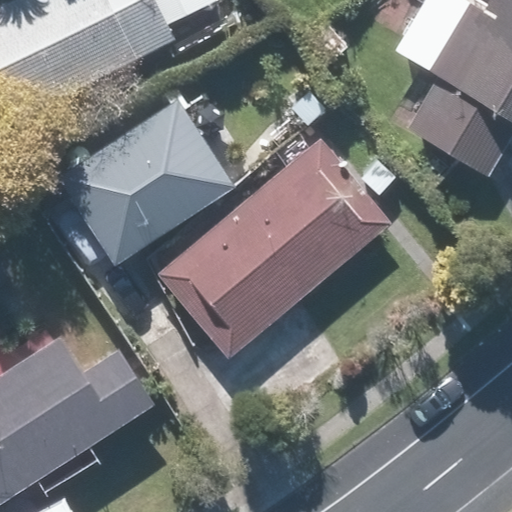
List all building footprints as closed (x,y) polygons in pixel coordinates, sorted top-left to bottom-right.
[(0,120),(181,39),(173,21),(218,0),(4,0),(0,2),(0,120)] [(511,0),(493,0),(490,6),(478,0),(423,0),(397,47),(438,70),(407,126),(494,173),(511,139),(511,0)] [(60,180),(120,264),(238,179),(178,95),(60,180)] [(321,135),(159,268),(232,356),(393,222),(321,135)] [(0,501),(39,477),(49,492),(108,455),(99,440),(161,401),(127,347),(90,369),(65,329),(19,358),(0,328),(0,501)]
